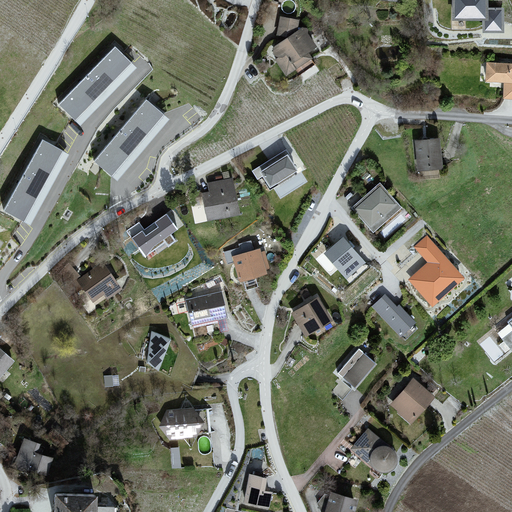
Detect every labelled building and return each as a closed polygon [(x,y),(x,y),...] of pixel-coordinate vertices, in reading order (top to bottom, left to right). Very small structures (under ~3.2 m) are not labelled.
[(488,0),(453,0),(453,21),(482,20),(482,32),(503,32),(503,8),(488,8),(488,0)] [(302,25),(270,49),(287,72),(319,49),(302,25)] [(115,46),(59,101),(78,121),(135,66),(115,46)] [(511,65),(488,64),(486,80),(505,81),(504,97),(511,97),(511,65)] [(152,93),(94,160),(117,179),(174,113),(152,93)] [(43,136),(4,212),(32,226),(70,150),(43,136)] [(439,140),(416,142),(419,170),(441,168),(439,140)] [(287,156),(260,172),(270,187),(296,170),(287,156)] [(211,193),(203,195),(208,220),(239,214),(233,179),(209,183),(211,193)] [(380,184),(352,208),(373,232),(401,207),(380,184)] [(139,223),(127,231),(143,254),(163,239),(168,246),(176,241),(170,233),(176,229),(166,215),(144,230),(139,223)] [(430,263),(410,280),(432,304),(462,278),(426,237),(415,247),(430,263)] [(343,238),(325,254),(347,278),(365,262),(343,238)] [(259,251),(234,258),(241,281),(265,274),(259,251)] [(107,259),(82,276),(98,301),(124,284),(107,259)] [(221,292),(186,300),(192,325),(226,317),(221,292)] [(388,292),(372,306),(401,337),(416,322),(388,292)] [(318,299),(293,314),(306,335),(330,320),(318,299)] [(511,327),(511,331),(503,339),(511,350),(511,318),(508,322),(511,327)] [(170,339),(152,332),(147,362),(158,370),(170,339)] [(0,349),(0,378),(15,365),(0,349)] [(359,351),(339,373),(355,387),(374,364),(359,351)] [(413,380),(391,405),(411,422),(433,397),(413,380)] [(207,397),(160,405),(166,437),(213,428),(207,397)] [(377,471),(382,473),(386,473),(391,472),(395,469),(397,465),(398,461),(398,456),(396,452),(393,449),(368,428),(350,449),(377,471)] [(40,445),(24,440),(18,458),(16,457),(13,466),(28,471),(29,469),(47,475),(52,459),(37,454),(40,445)] [(265,480),(251,477),(246,503),(268,507),(271,493),(263,492),(265,480)] [(96,496),(57,495),(55,511),(113,511),(114,508),(96,508),(96,496)] [(353,511),(357,502),(332,495),(331,496),(325,495),(318,503),(322,511),(323,511),(353,511)]
